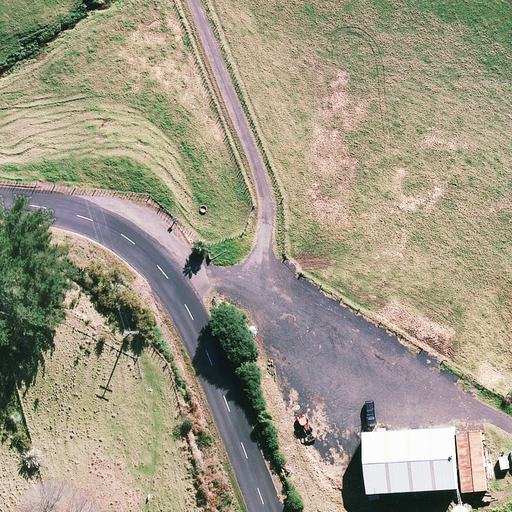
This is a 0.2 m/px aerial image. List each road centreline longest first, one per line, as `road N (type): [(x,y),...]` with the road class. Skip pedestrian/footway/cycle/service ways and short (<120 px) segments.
road 1 (residential): [(0,200),(77,212),(129,239),(161,270),(188,308),(264,511)]
road 2 (track): [(511,427),(244,278),(169,282)]
